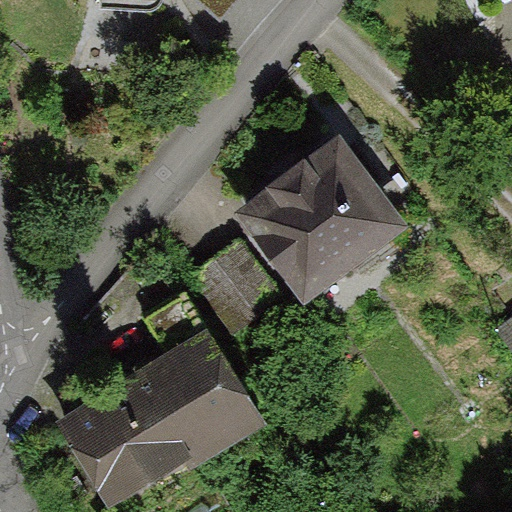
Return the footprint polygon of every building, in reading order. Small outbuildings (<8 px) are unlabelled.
[(198,0),(220,19),(236,0),(198,0)] [(413,225),(345,133),(241,210),(309,302),(413,225)] [(239,235),(191,273),(237,331),(286,292),(239,235)] [(269,423),(189,297),(143,325),(161,353),(56,420),(110,505),(184,458),(192,471),(269,423)] [(511,313),(495,326),(511,348),(511,313)]
